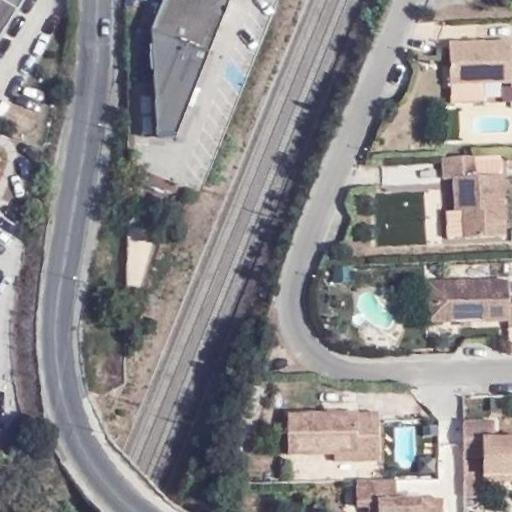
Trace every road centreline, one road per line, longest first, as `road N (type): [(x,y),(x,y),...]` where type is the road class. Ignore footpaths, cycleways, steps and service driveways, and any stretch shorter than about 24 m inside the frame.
road 1 (residential): [(511,375),(353,378),(312,363),(287,337),(277,301),(284,256),(391,0)]
road 2 (secondary): [(98,0),(94,74),(55,307),(58,376),(76,433),(139,511)]
